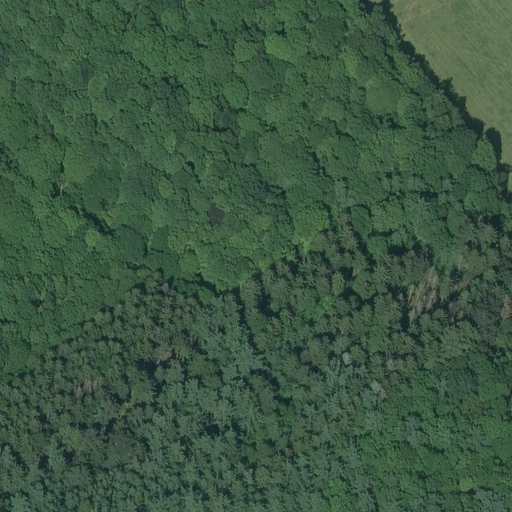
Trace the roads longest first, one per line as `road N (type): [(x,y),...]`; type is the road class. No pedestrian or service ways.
road 1 (track): [(0,477),(458,149)]
road 2 (track): [(236,511),(305,467),(281,398),(206,322),(0,176)]
road 3 (track): [(511,218),(442,133),(291,0)]
road 4 (track): [(511,250),(493,306),(466,338),(382,413),(305,467)]
road 5 (unknown): [(511,493),(499,474),(480,471),(346,506),(300,470)]
